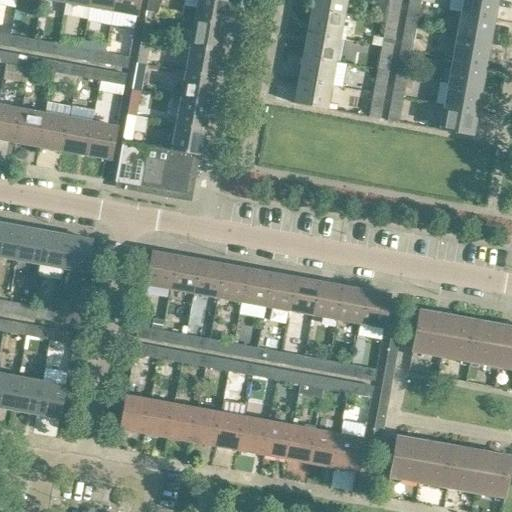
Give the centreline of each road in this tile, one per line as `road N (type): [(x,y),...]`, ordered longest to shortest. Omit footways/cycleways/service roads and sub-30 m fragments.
road 1 (residential): [(511,283),(124,215)]
road 2 (residential): [(82,455),(124,215)]
road 3 (residential): [(124,215),(0,193)]
